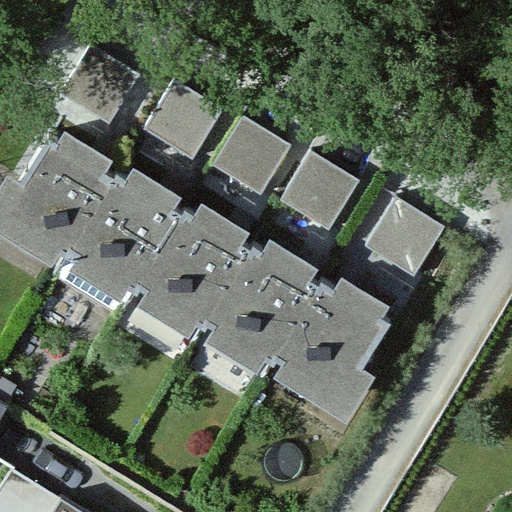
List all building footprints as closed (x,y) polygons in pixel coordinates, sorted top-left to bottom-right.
[(139,78),(95,48),(68,87),(113,117),(139,78)] [(226,111),(176,79),(144,129),(195,161),(226,111)] [(122,152),(54,104),(0,180),(0,213),(128,305),(136,294),(202,341),(212,327),(269,368),(277,357),(341,403),(415,299),(352,254),(345,263),(279,217),(271,228),(211,185),(204,194),(130,141),(122,152)] [(293,147),(246,116),(214,164),(260,195),(293,147)] [(362,185),(312,154),(282,203),(332,233),(362,185)] [(449,227),(398,195),(366,247),(417,278),(449,227)] [(0,511),(43,511),(60,484),(20,460),(0,494),(0,511)] [(114,511),(66,487),(53,511),(114,511)]
